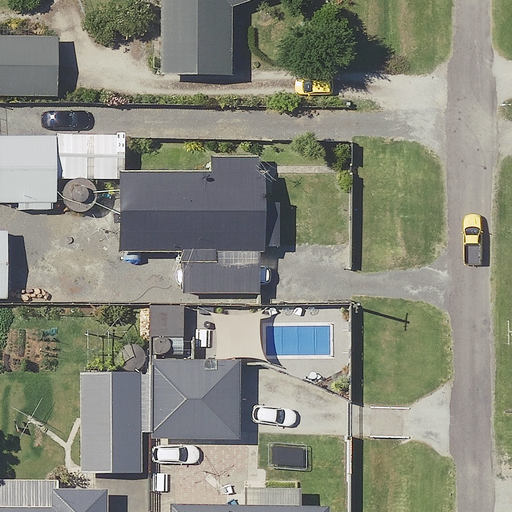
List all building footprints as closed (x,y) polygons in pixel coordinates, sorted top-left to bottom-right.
[(160,0),(159,80),(228,81),(229,12),(271,0),(160,0)] [(54,42),(0,40),(0,99),(53,100),(54,42)] [(0,206),(111,209),(113,143),(0,140),(0,206)] [(180,298),(257,296),(255,252),(260,252),(259,218),(250,218),(248,166),(207,167),(208,180),(119,182),(121,256),(178,254),(180,298)] [(179,310),(150,308),(148,352),(176,354),(179,310)] [(258,362),(258,316),(215,317),(215,362),(258,362)] [(236,378),(151,374),(147,439),(233,443),(236,378)] [(141,377),(80,376),(79,475),(139,476),(141,377)] [(0,482),(0,511),(103,511),(104,498),(56,496),(56,485),(0,482)]
